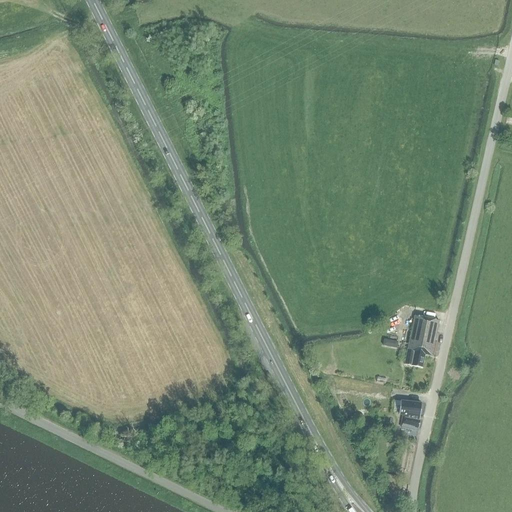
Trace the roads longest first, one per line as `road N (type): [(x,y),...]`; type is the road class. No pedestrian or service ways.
road 1 (primary): [(359,511),(294,404),(91,0)]
road 2 (unclassified): [(410,511),(511,50)]
road 3 (unclassified): [(223,511),(0,403)]
